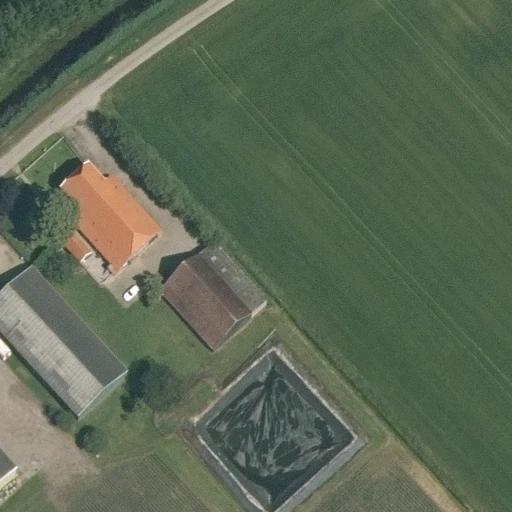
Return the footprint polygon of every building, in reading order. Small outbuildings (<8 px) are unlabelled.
[(103,189),(88,172),(62,195),(77,212),(70,219),(79,229),(78,230),(114,271),(110,274),(113,278),(161,236),(112,181),(103,189)] [(90,258),(71,236),(59,245),(78,268),(90,258)] [(267,305),(212,245),(157,295),(212,355),(267,305)] [(103,285),(113,279),(104,265),(94,271),(103,285)] [(126,377),(31,272),(0,299),(0,339),(75,423),(126,377)] [(0,490),(16,475),(0,457),(0,490)]
